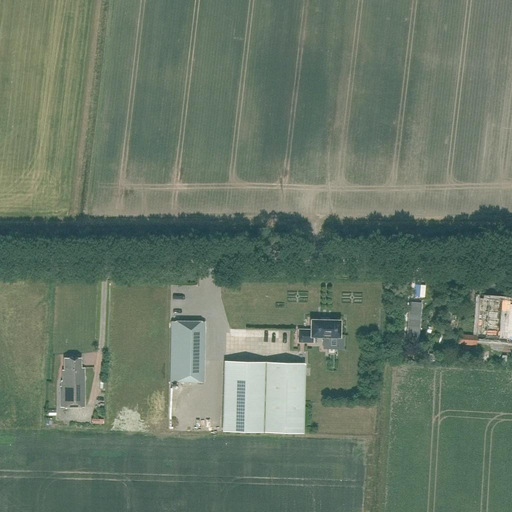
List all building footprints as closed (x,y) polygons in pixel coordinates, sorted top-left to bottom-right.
[(476,339),(511,342),(511,301),(479,299),(476,336),(458,335),(458,344),(476,345),(476,339)] [(409,302),(406,338),(418,339),(421,303),(409,302)] [(298,330),(298,342),(311,342),(311,337),(338,337),(338,321),(310,321),(310,331),(298,330)] [(170,382),(203,382),(204,322),(171,322),(170,382)] [(84,407),(84,368),(80,368),(79,358),(63,358),(64,370),(62,370),(62,380),(61,381),(61,386),(60,386),(60,408),(84,407)] [(303,364),(225,361),(223,361),(222,431),(301,434),(303,364)]
